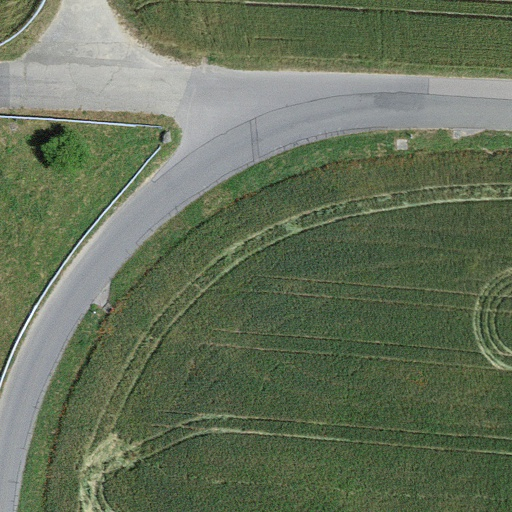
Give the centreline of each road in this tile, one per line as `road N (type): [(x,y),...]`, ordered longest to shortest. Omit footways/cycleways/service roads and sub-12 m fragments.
road 1 (residential): [(511,105),(394,100),(310,112),(244,134),(164,195),(95,266),(45,343),(17,416),(0,504)]
road 2 (track): [(394,100),(0,86)]
